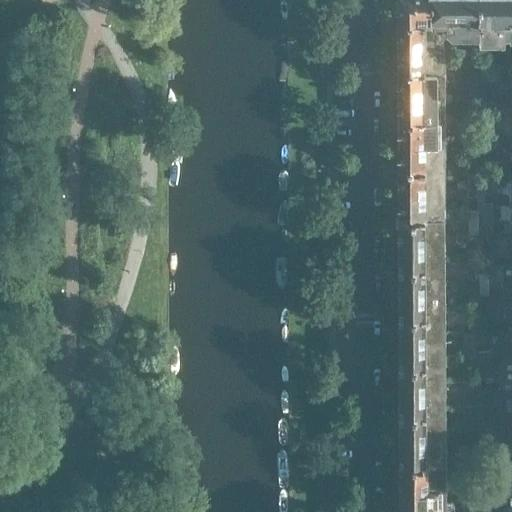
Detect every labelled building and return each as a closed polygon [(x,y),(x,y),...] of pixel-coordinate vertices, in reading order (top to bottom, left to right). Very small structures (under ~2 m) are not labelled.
[(453,26),(452,0),(396,0),(397,38),(438,38),(438,31),(435,26),(443,21),(446,26),(453,26)] [(477,26),(476,0),(452,0),(453,26),(477,26)] [(507,28),(507,10),(507,0),(476,0),(477,26),(477,32),(501,32),(501,28),(507,28)] [(438,62),(438,38),(397,38),(397,62),(438,62)] [(477,62),(477,53),(467,53),(467,62),(477,62)] [(438,87),(438,62),(397,62),(397,87),(438,87)] [(438,111),(438,87),(397,87),(397,111),(438,111)] [(491,111),(491,102),(477,102),(477,111),(491,111)] [(438,136),(438,111),(397,111),(397,136),(438,136)] [(491,120),(491,111),(477,111),(477,120),(491,120)] [(438,160),(438,136),(397,136),(397,160),(438,160)] [(438,184),(438,160),(397,160),(397,184),(438,184)] [(491,171),(491,162),(477,162),(477,172),(491,171)] [(491,181),(491,171),(477,172),(477,178),(477,181),(491,181)] [(439,209),(438,184),(397,184),(398,209),(439,209)] [(439,234),(439,209),(398,209),(398,234),(439,234)] [(491,232),(491,223),(477,223),(477,232),(491,232)] [(491,241),(491,232),(477,232),(477,241),(491,241)] [(439,258),(439,234),(398,234),(398,258),(439,258)] [(439,282),(439,258),(398,258),(398,283),(439,282)] [(439,307),(439,282),(398,283),(398,307),(439,307)] [(492,295),(492,286),(477,286),(477,295),(492,295)] [(492,305),(492,295),(477,295),(477,305),(492,305)] [(439,331),(439,307),(398,307),(398,331),(439,331)] [(439,356),(439,331),(398,331),(398,356),(439,356)] [(492,359),(492,350),(478,350),(478,359),(492,359)] [(439,380),(439,356),(398,356),(398,380),(439,380)] [(492,368),(492,359),(478,359),(478,368),(492,368)] [(439,404),(439,380),(398,380),(398,405),(439,404)] [(439,429),(439,404),(398,405),(398,429),(439,429)] [(492,423),(492,414),(478,414),(478,423),(492,423)] [(492,432),(492,423),(478,423),(478,432),(492,432)] [(439,453),(439,429),(398,429),(398,453),(439,453)] [(439,478),(439,453),(398,453),(399,478),(439,478)] [(440,502),(439,478),(399,478),(399,502),(440,502)] [(493,487),(493,478),(478,478),(478,487),(493,487)] [(493,496),(493,487),(478,487),(478,496),(493,496)] [(439,511),(440,502),(399,502),(398,511),(439,511)]
